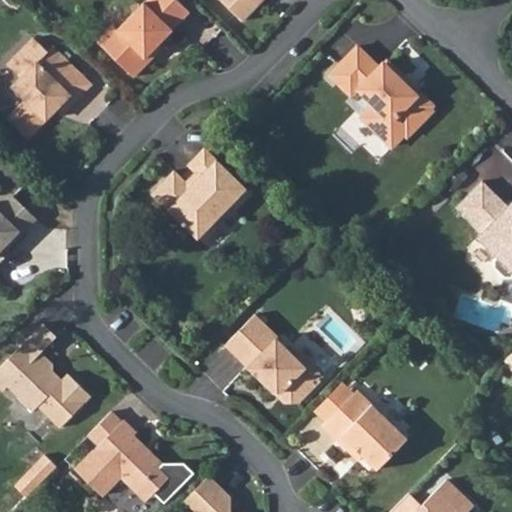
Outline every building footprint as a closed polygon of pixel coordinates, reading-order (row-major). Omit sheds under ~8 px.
[(97,41),(133,76),(148,60),(144,56),(189,10),(178,0),(142,0),(116,28),(112,24),(97,41)] [(221,0),(241,19),(260,0),(221,0)] [(9,117),(28,135),(68,94),(74,100),(90,84),(51,46),(47,50),(34,37),(9,63),(22,76),(13,85),(26,99),(9,117)] [(356,45),(328,73),(350,95),(357,87),(373,103),(360,116),(391,146),(403,133),(406,135),(432,109),(429,106),(429,101),(422,94),(416,94),(404,82),(404,76),(385,58),(378,66),(356,45)] [(186,164),(190,167),(207,150),(204,146),(186,164)] [(197,237),(207,237),(215,228),(215,218),(228,205),(234,210),(251,192),(207,150),(190,167),(198,175),(189,185),(173,169),(150,192),(197,237)] [(481,180),(455,206),(481,231),(477,236),(497,256),(493,259),(493,266),(503,276),(510,276),(511,274),(511,200),(507,205),(481,180)] [(5,249),(36,217),(12,194),(0,206),(0,248),(2,246),(5,249)] [(0,260),(8,252),(5,249),(2,246),(0,248),(0,260)] [(254,313),(224,344),(272,391),(280,391),(291,401),(298,401),(323,376),(294,348),(291,352),(276,337),(277,336),(254,313)] [(42,322),(0,365),(0,389),(2,391),(7,386),(32,410),(37,405),(59,426),(90,395),(67,373),(61,379),(52,370),(52,364),(40,352),(55,335),(42,322)] [(356,388),(321,424),(348,451),(353,446),(376,468),(407,437),(356,388)] [(280,391),(272,391),(283,402),(291,401),(280,391)] [(109,411),(63,458),(74,468),(120,421),(109,411)] [(134,432),(121,420),(120,421),(74,468),(101,494),(119,475),(135,490),(143,481),(154,491),(163,500),(192,470),(182,460),(161,462),(157,467),(140,450),(143,447),(131,435),(134,432)] [(26,497),(56,466),(44,454),(14,485),(26,497)] [(230,511),(229,495),(208,474),(183,500),(194,510),(192,511),(230,511)] [(420,504),(412,511),(465,511),(472,505),(445,479),(420,504)] [(154,491),(143,481),(135,490),(146,500),(154,491)] [(412,511),(420,504),(408,491),(387,511),(412,511)]
